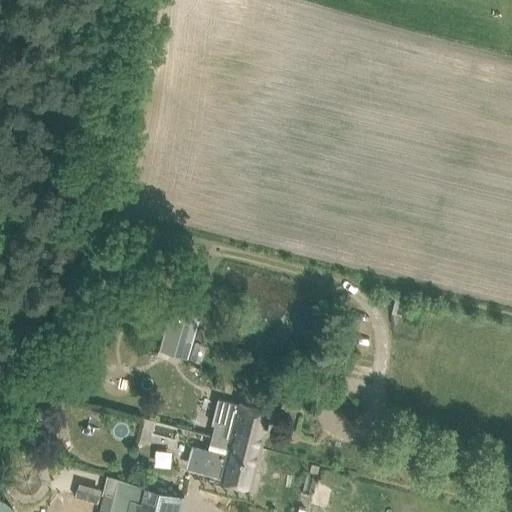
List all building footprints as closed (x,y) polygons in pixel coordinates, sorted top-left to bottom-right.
[(188,357),(203,301),(178,294),(162,350),(188,357)] [(215,425),(213,434),(261,447),(268,419),(272,407),(240,399),(239,402),(220,397),(213,424),(215,425)] [(251,487),(261,447),(213,434),(211,443),(227,447),(226,452),(210,448),(204,472),(222,476),(221,479),(251,487)] [(179,511),(184,495),(135,482),(118,478),(113,497),(104,495),(99,511),(179,511)] [(75,496),(98,502),(100,492),(78,486),(75,496)]
